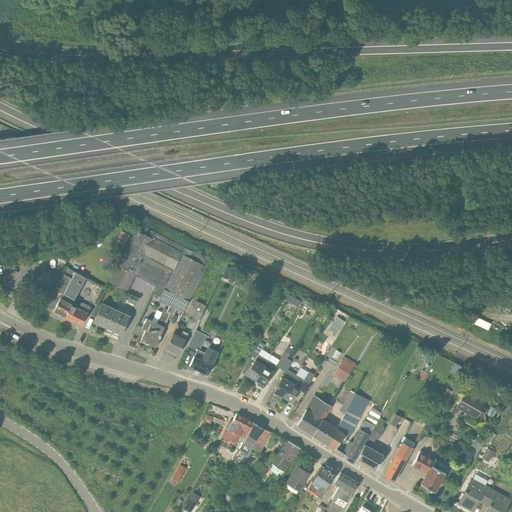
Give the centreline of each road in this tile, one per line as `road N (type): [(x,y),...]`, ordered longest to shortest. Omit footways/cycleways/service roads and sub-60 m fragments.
road 1 (motorway): [(0,106),(181,193),(293,234),(396,248),(511,237)]
road 2 (motorway): [(511,91),(0,156)]
road 3 (motorway): [(0,197),(511,132)]
road 4 (motorway): [(511,47),(80,60),(0,50)]
road 5 (tertiary): [(421,511),(230,400),(58,344),(0,316)]
road 6 (unclassified): [(94,511),(48,450),(0,419)]
